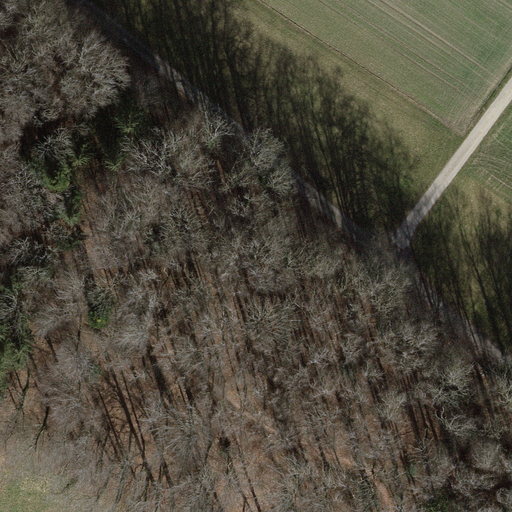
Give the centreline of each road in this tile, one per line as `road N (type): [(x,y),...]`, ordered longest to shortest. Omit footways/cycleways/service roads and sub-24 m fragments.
road 1 (track): [(72,0),(394,262),(511,342)]
road 2 (track): [(394,262),(511,94)]
